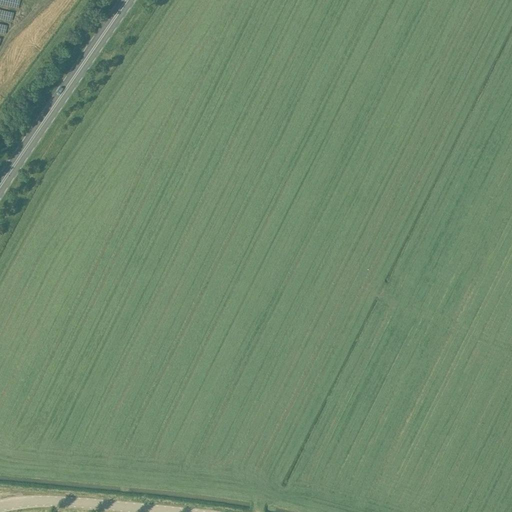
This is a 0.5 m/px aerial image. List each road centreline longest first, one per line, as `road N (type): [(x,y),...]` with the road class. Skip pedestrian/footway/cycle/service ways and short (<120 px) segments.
road 1 (primary): [(0,184),(127,0)]
road 2 (unclassified): [(168,511),(49,501),(0,506)]
